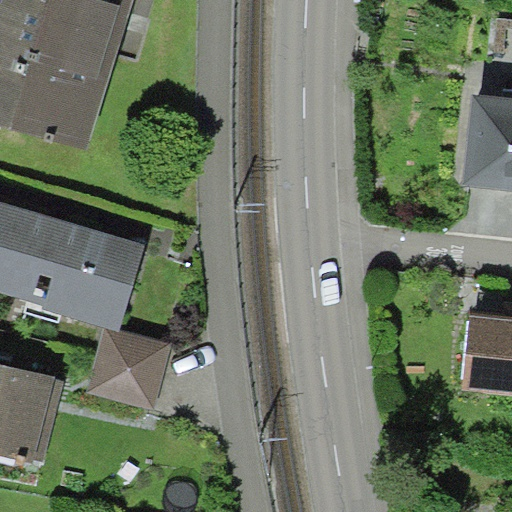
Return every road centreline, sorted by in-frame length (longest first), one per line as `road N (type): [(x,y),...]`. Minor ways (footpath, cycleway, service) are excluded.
road 1 (residential): [(211,0),(226,380),(253,511)]
road 2 (secondary): [(345,511),(305,239)]
road 3 (secondary): [(305,239),(304,0)]
road 4 (residential): [(511,261),(305,239)]
